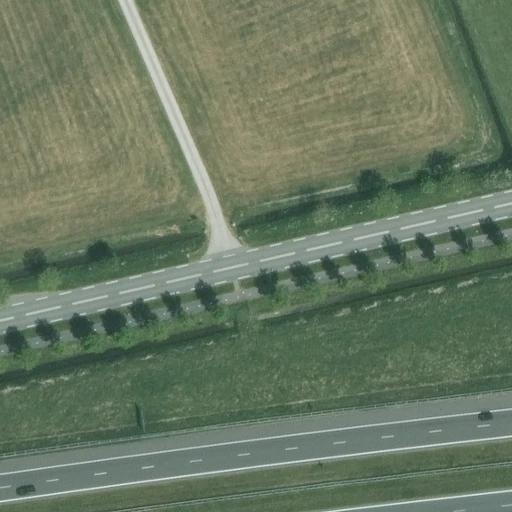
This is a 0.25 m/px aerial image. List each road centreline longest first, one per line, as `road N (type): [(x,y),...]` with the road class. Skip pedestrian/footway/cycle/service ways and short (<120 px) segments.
road 1 (tertiary): [(0,324),(511,206)]
road 2 (motorway): [(511,425),(0,489)]
